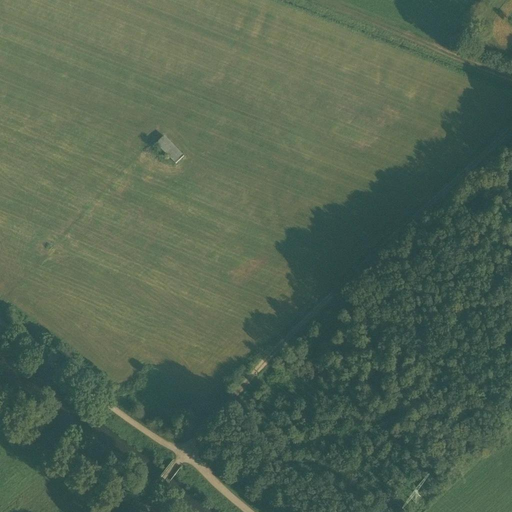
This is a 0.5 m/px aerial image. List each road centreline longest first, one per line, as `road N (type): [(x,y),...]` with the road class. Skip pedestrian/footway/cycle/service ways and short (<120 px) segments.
road 1 (track): [(177,454),(262,347),(511,126)]
road 2 (track): [(177,454),(0,319)]
road 3 (track): [(511,77),(310,0)]
